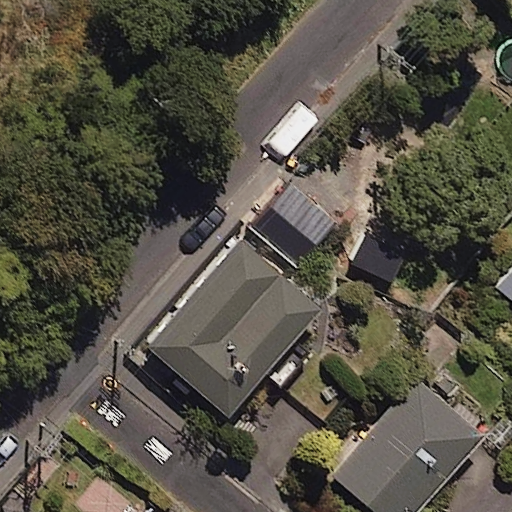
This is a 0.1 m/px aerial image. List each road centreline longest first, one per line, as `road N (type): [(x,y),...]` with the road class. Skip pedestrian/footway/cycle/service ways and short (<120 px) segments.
road 1 (residential): [(366,0),(51,353)]
road 2 (residential): [(51,353),(240,511)]
